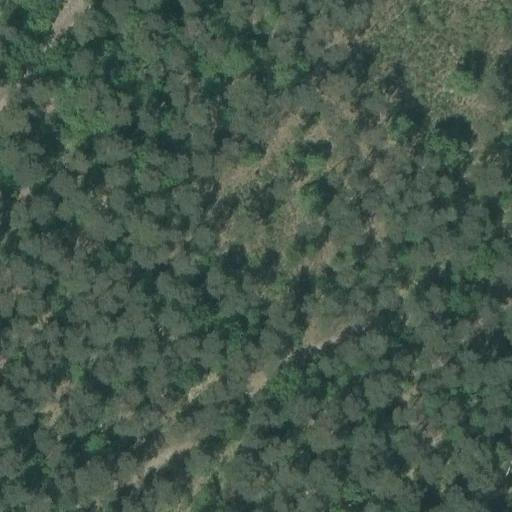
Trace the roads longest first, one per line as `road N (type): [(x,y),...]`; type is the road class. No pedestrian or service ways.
road 1 (track): [(511,233),(285,376)]
road 2 (track): [(122,490),(230,412)]
